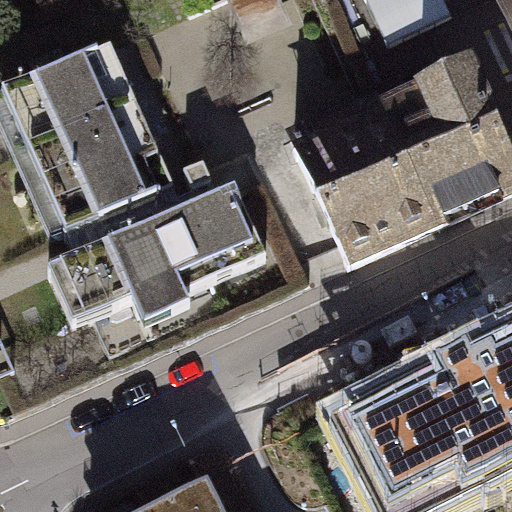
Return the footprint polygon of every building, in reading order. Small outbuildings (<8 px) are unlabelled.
[(278,0),(223,0),(246,49),(291,28),(278,0)] [(365,0),(386,44),(479,0),(365,0)] [(511,0),(501,0),(511,22),(511,0)] [(0,99),(0,102),(63,248),(126,219),(148,209),(171,198),(111,50),(81,63),(61,72),(0,99)] [(511,197),(511,165),(468,70),(380,111),(436,232),(511,197)] [(436,232),(380,111),(292,151),(348,273),(436,232)] [(234,194),(46,276),(71,333),(131,307),(143,333),(165,324),(190,313),(183,298),(238,275),(265,263),(234,194)] [(438,373),(323,432),(371,511),(457,511),(511,488),(511,334),(469,357),(457,363),(446,368),(438,373)] [(0,339),(0,380),(15,374),(0,339)] [(216,511),(203,485),(152,511),(216,511)]
